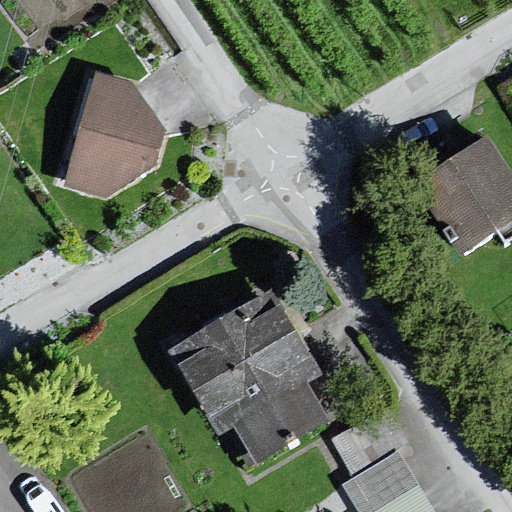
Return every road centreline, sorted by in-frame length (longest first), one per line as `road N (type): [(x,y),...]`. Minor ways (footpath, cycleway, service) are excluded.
road 1 (residential): [(511,496),(286,172)]
road 2 (residential): [(286,172),(0,346)]
road 3 (residential): [(511,40),(286,172)]
road 4 (residential): [(286,172),(168,0)]
